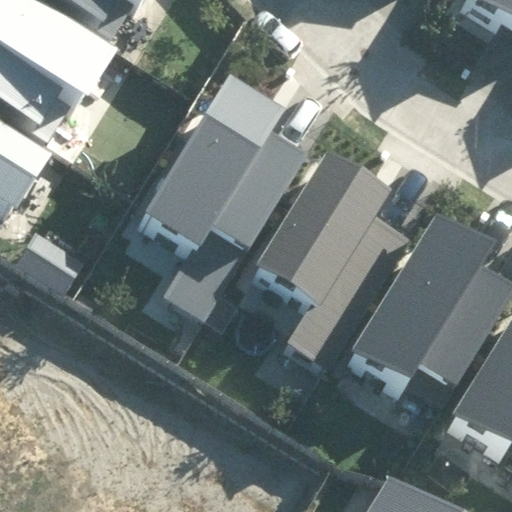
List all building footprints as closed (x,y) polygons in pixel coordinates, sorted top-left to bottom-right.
[(0,0),(0,113),(33,134),(55,99),(78,114),(112,61),(14,0),(0,0)] [(46,0),(96,31),(115,0),(124,0),(140,9),(146,0),(46,0)] [(511,0),(462,0),(460,3),(511,34),(511,0)] [(158,301),(198,325),(293,166),(263,148),(282,117),(223,83),(136,227),(185,256),(158,301)] [(0,211),(12,219),(47,162),(0,133),(0,211)] [(281,347),(321,372),(405,239),(374,220),(386,200),(322,159),(249,275),(305,310),(281,347)] [(414,374),(448,394),(503,302),(470,282),(484,259),(424,223),(341,361),(401,397),(414,374)] [(36,232),(16,264),(65,295),(85,263),(36,232)] [(511,324),(449,430),(497,458),(510,437),(511,437),(511,324)] [(0,495),(28,511),(39,511),(73,457),(137,495),(175,432),(0,327),(0,495)] [(282,511),(304,482),(233,431),(174,511),(282,511)] [(425,511),(380,484),(363,511),(425,511)]
